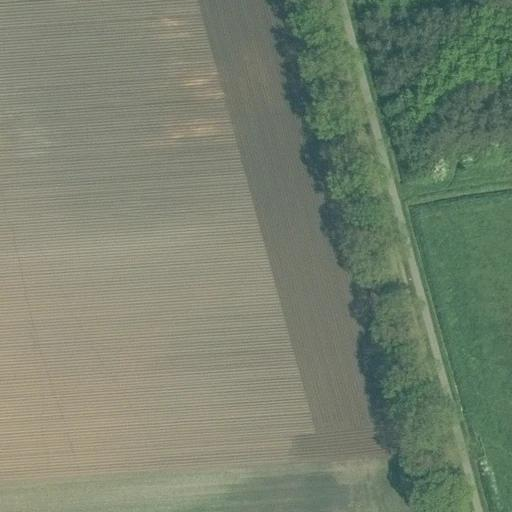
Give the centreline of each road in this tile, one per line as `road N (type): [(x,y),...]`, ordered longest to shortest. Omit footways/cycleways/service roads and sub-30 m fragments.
road 1 (track): [(460,511),(323,0)]
road 2 (track): [(376,200),(511,177)]
